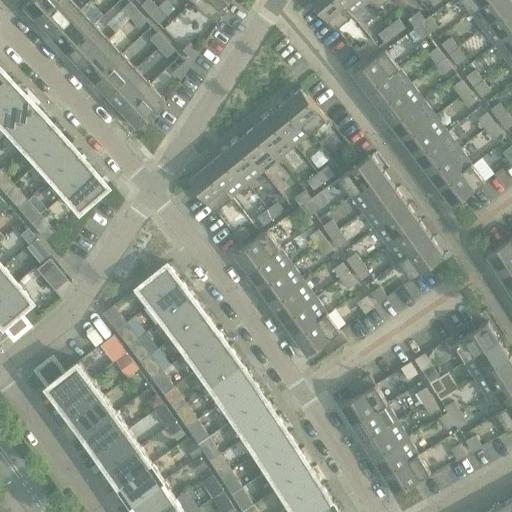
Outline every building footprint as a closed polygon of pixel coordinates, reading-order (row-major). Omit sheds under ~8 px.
[(36,22),(37,22),(60,0),(29,0),(26,3),(22,7),(23,8),(24,7),(37,21),(36,22)] [(72,0),(60,0),(37,22),(37,23),(38,22),(51,36),(50,37),(51,37),(81,9),(79,7),(79,6),(78,7),(72,0)] [(147,0),(141,6),(150,14),(157,7),(150,0),(147,0)] [(194,0),(193,1),(205,14),(205,15),(206,15),(208,17),(210,15),(217,23),(218,24),(226,11),(225,10),(221,5),(226,0),(194,0)] [(354,14),(341,0),(313,0),(337,28),(354,14)] [(341,0),(354,14),(369,1),(368,0),(341,0)] [(487,0),(463,0),(472,12),(487,0)] [(511,0),(487,0),(472,12),(484,28),(511,6),(511,0)] [(122,9),(131,18),(138,11),(130,2),(122,9)] [(511,6),(484,28),(496,44),(511,32),(511,6)] [(157,7),(150,14),(158,23),(166,16),(157,7)] [(81,9),(51,37),(51,38),(52,37),(65,51),(64,52),(65,52),(95,24),(93,22),(92,21),(81,9)] [(138,11),(131,18),(139,27),(147,20),(138,11)] [(410,19),(416,27),(417,27),(423,22),(426,20),(426,19),(420,11),(410,19)] [(426,20),(423,22),(431,32),(439,25),(431,15),(426,19),(426,20)] [(399,19),(390,26),(396,34),(406,27),(399,19)] [(416,27),(415,28),(422,38),(431,32),(423,22),(417,27),(416,27)] [(95,24),(65,52),(66,52),(79,66),(78,66),(79,67),(108,39),(107,37),(106,36),(95,24)] [(396,34),(390,26),(380,33),(386,42),(396,34)] [(150,39),(159,48),(166,41),(158,32),(150,39)] [(511,32),(496,44),(509,60),(511,57),(511,32)] [(443,43),(451,53),(459,47),(452,37),(443,43)] [(108,39),(79,67),(80,67),(93,81),(92,81),(93,82),(122,54),(121,52),(120,51),(108,39)] [(166,41),(159,48),(167,57),(175,50),(166,41)] [(193,61),(199,52),(191,43),(183,50),(193,61)] [(356,51),(363,60),(372,52),(366,44),(356,51)] [(430,53),(438,63),(446,57),(438,47),(430,53)] [(459,47),(451,53),(458,63),(466,57),(459,47)] [(367,90),(400,66),(387,49),(359,70),(354,73),(355,75),(356,74),(368,89),(367,90)] [(122,54),(93,82),(94,82),(107,96),(106,96),(107,97),(136,69),(135,67),(134,66),(122,54)] [(446,57),(438,63),(445,73),(453,67),(446,57)] [(181,79),(181,80),(190,66),(185,61),(174,72),(181,79)] [(400,66),(367,90),(368,91),(368,90),(380,106),(379,106),(380,107),(412,82),(400,66)] [(0,86),(10,77),(10,76),(9,77),(0,67),(0,86)] [(136,69),(107,97),(108,97),(121,110),(120,111),(120,112),(150,84),(149,82),(148,81),(136,69)] [(468,76),(475,86),(484,80),(476,70),(468,76)] [(10,77),(0,86),(0,114),(24,92),(23,92),(10,78),(11,77),(10,77)] [(455,86),(462,96),(470,89),(463,80),(455,86)] [(484,80),(475,86),(483,96),(491,89),(484,80)] [(412,82),(380,107),(381,107),(392,122),(391,122),(392,123),(425,98),(412,82)] [(150,84),(120,112),(121,112),(122,111),(135,126),(134,126),(135,127),(152,111),(156,115),(157,116),(166,103),(165,102),(163,101),(165,99),(163,97),(163,96),(162,96),(150,84)] [(286,100),(312,132),(328,118),(303,87),(301,88),(302,88),(287,100),(286,100)] [(470,89),(462,96),(469,105),(478,99),(470,89)] [(24,92),(0,114),(0,122),(10,133),(39,107),(38,107),(37,107),(24,93),(25,92),(24,92)] [(425,98),(392,123),(393,123),(404,138),(404,139),(437,115),(425,98)] [(271,113),(270,113),(296,145),(312,132),(286,100),(285,101),(286,101),(271,113)] [(492,109),(500,118),(508,112),(501,102),(492,109)] [(39,107),(10,133),(24,149),(53,122),(52,122),(51,123),(38,108),(39,108),(39,107)] [(479,118),(487,128),(495,122),(488,112),(479,118)] [(511,117),(508,112),(500,118),(507,128),(511,124),(511,117)] [(255,125),(254,126),(280,158),(296,145),(270,113),(270,114),(255,126),(255,125)] [(437,115),(404,139),(405,140),(405,139),(417,154),(416,155),(416,156),(449,131),(437,115)] [(53,122),(24,149),(37,164),(66,138),(66,137),(65,138),(52,124),(53,123),(53,122)] [(495,122),(487,128),(494,138),(502,132),(495,122)] [(239,138),(239,139),(264,171),(280,158),(254,126),(254,127),(240,139),(239,138)] [(449,131),(416,156),(417,156),(418,155),(429,171),(428,171),(429,172),(461,147),(449,131)] [(66,138),(37,164),(51,179),(80,153),(79,153),(66,139),(67,138),(66,138)] [(223,151),(223,152),(249,183),(264,171),(239,139),(238,139),(239,140),(224,152),(223,151)] [(461,147),(429,172),(430,172),(441,187),(441,188),(474,163),(461,147)] [(359,157),(353,148),(343,156),(349,164),(359,157)] [(207,164),(207,165),(233,196),(249,183),(223,152),(222,152),(223,153),(208,165),(207,164)] [(80,153),(51,179),(64,194),(94,169),(93,169),(80,155),(81,154),(80,153)] [(340,178),(353,195),(386,171),(385,171),(374,156),(374,155),(374,154),(340,178)] [(474,163),(441,188),(441,189),(442,188),(454,204),(453,204),(454,205),(487,181),(474,163)] [(233,196),(207,165),(206,165),(207,166),(192,178),(191,177),(190,178),(216,210),(233,196)] [(329,166),(319,173),(325,181),(335,174),(329,166)] [(1,169),(0,170),(0,186),(5,192),(14,184),(1,169)] [(94,169),(64,194),(77,209),(77,210),(77,211),(78,210),(78,211),(107,186),(108,185),(107,184),(106,185),(94,170),(94,169)] [(386,171),(353,195),(365,212),(398,188),(398,187),(397,188),(386,172),(386,171)] [(325,181),(319,173),(309,180),(315,188),(325,181)] [(14,184),(5,192),(19,207),(28,199),(14,184)] [(398,188),(365,212),(377,228),(410,204),(409,204),(398,189),(398,188)] [(296,197),(302,205),(305,204),(312,198),(306,190),(296,197)] [(0,214),(9,206),(0,195),(0,214)] [(312,198),(305,204),(312,214),(320,208),(313,197),(312,198)] [(28,199),(19,207),(32,223),(41,215),(28,199)] [(279,201),(269,209),(275,217),(285,210),(279,201)] [(302,205),(296,209),(304,219),(312,214),(305,204),(302,205)] [(410,204),(377,228),(389,245),(422,221),(421,220),(421,221),(409,205),(410,205),(410,204)] [(275,217),(269,209),(259,216),(265,224),(275,217)] [(41,215),(32,223),(45,238),(55,231),(41,215)] [(324,226),(332,236),(340,229),(333,220),(324,226)] [(422,221),(389,245),(400,261),(434,237),(433,237),(421,222),(422,221)] [(245,226),(235,233),(241,242),(251,234),(245,226)] [(28,228),(20,235),(29,245),(37,238),(28,228)] [(248,270),(281,246),(269,229),(236,253),(237,254),(248,269),(248,270)] [(311,235),(318,245),(327,239),(319,229),(311,235)] [(340,229),(332,236),(339,245),(347,239),(340,229)] [(434,237),(400,261),(413,279),(446,255),(446,254),(445,254),(433,238),(434,238),(434,237)] [(499,272),(511,264),(511,238),(488,254),(488,255),(489,255),(500,271),(499,272)] [(37,239),(27,248),(40,263),(50,254),(41,243),(37,239)] [(327,239),(318,245),(325,255),(334,249),(327,239)] [(281,246),(248,270),(248,271),(249,270),(260,286),(260,287),(293,263),(281,246)] [(348,259),(355,269),(364,263),(357,253),(348,259)] [(50,258),(37,269),(55,290),(68,279),(50,258)] [(169,262),(139,286),(139,287),(139,288),(140,287),(152,303),(183,279),(182,279),(170,264),(171,263),(170,262),(169,263),(169,262)] [(335,268),(342,278),(350,272),(343,262),(335,268)] [(293,263),(260,287),(261,287),(272,302),(272,303),(305,279),(293,263)] [(364,263),(355,269),(363,279),(371,273),(364,263)] [(511,264),(499,272),(500,273),(500,272),(511,289),(510,289),(510,290),(511,288),(511,264)] [(4,266),(0,269),(0,296),(17,282),(4,266)] [(350,272),(342,278),(349,288),(358,282),(350,272)] [(183,279),(152,303),(165,319),(196,296),(195,295),(195,296),(183,280),(183,279)] [(305,279),(272,303),(272,304),(273,303),(284,319),(283,319),(284,320),(317,296),(305,279)] [(17,282),(0,296),(0,320),(1,322),(0,322),(1,323),(13,337),(12,337),(13,338),(30,324),(29,323),(28,324),(17,310),(31,299),(31,298),(31,297),(30,298),(17,282)] [(381,286),(373,292),(380,303),(388,296),(381,286)] [(196,296),(165,319),(177,335),(208,312),(207,312),(195,297),(196,296)] [(317,296),(284,320),(285,320),(296,336),(295,336),(296,336),(329,313),(317,296)] [(359,302),(366,312),(375,306),(368,296),(359,302)] [(127,321),(115,305),(105,312),(118,329),(127,321)] [(208,312),(177,335),(189,352),(220,329),(220,328),(219,329),(208,313),(208,312)] [(329,313),(296,336),(296,337),(297,337),(308,353),(308,354),(322,344),(329,354),(349,340),(329,313)] [(127,321),(118,329),(130,345),(140,338),(127,321)] [(489,321),(455,342),(455,343),(466,361),(501,339),(500,339),(489,322),(490,322),(489,321)] [(220,329),(189,352),(201,368),(232,346),(232,345),(231,346),(220,330),(221,329),(220,329)] [(114,334),(101,344),(109,355),(122,345),(114,334)] [(140,338),(130,345),(142,361),(152,354),(140,338)] [(501,339),(466,361),(477,378),(511,357),(511,356),(510,356),(500,340),(501,340),(501,339)] [(232,346),(201,368),(213,385),(244,363),(244,362),(243,363),(232,347),(233,346),(232,346)] [(128,352),(116,360),(128,377),(140,368),(137,365),(128,352)] [(432,364),(425,353),(417,359),(423,370),(432,364)] [(152,354),(142,361),(154,377),(164,370),(152,354)] [(50,386),(51,385),(62,400),(61,401),(62,401),(93,378),(81,362),(81,361),(81,360),(80,361),(65,372),(55,358),(56,357),(55,356),(37,369),(38,370),(39,370),(50,384),(49,385),(50,386)] [(511,357),(477,378),(487,395),(511,380),(511,358),(511,357)] [(411,362),(403,368),(409,378),(418,373),(411,362)] [(244,363),(213,385),(224,402),(256,380),(256,379),(255,380),(244,364),(245,363),(244,363)] [(164,370),(154,377),(166,393),(175,386),(164,370)] [(353,423),(353,424),(388,402),(370,374),(350,386),(356,396),(342,405),(343,406),(354,423),(353,423)] [(440,377),(431,382),(438,393),(446,387),(440,377)] [(93,378),(62,401),(62,402),(63,401),(74,417),(74,418),(105,395),(93,378)] [(256,380),(224,402),(236,419),(268,397),(267,396),(267,397),(256,381),(257,380),(256,380)] [(511,380),(487,395),(498,413),(511,404),(511,380)] [(175,386),(166,393),(177,410),(187,403),(175,386)] [(418,393),(425,403),(433,398),(427,387),(418,393)] [(152,398),(151,405),(155,410),(165,403),(159,395),(158,393),(152,398)] [(105,395),(74,418),(75,418),(86,433),(86,434),(86,435),(87,434),(98,450),(98,451),(130,428),(118,411),(105,395)] [(268,397),(236,419),(247,436),(280,414),(279,414),(268,398),(268,397)] [(433,398),(425,403),(431,414),(440,408),(433,398)] [(446,407),(449,412),(450,412),(453,417),(461,412),(455,401),(446,407)] [(388,402),(353,424),(354,424),(364,440),(364,441),(399,419),(388,402)] [(165,403),(155,410),(161,418),(171,411),(165,403)] [(187,403),(177,410),(189,426),(199,419),(187,403)] [(511,404),(498,413),(509,431),(511,429),(511,404)] [(449,412),(441,417),(447,428),(456,422),(453,417),(450,412),(449,412)] [(461,412),(453,417),(456,422),(459,427),(468,422),(461,412)] [(280,414),(247,436),(259,453),(291,432),(291,431),(290,432),(279,415),(280,415),(280,414)] [(199,419),(189,426),(200,443),(210,436),(199,419)] [(399,419),(364,441),(365,441),(375,457),(374,458),(375,458),(410,437),(399,419)] [(177,420),(170,426),(179,439),(186,434),(183,429),(177,420)] [(130,428),(98,451),(99,451),(110,466),(109,467),(110,467),(142,445),(130,428)] [(291,432),(259,453),(270,470),(302,449),(302,448),(301,449),(291,433),(291,432)] [(474,451),(483,446),(477,435),(468,440),(474,451)] [(210,436),(200,443),(211,460),(221,453),(210,436)] [(410,437),(375,458),(375,459),(376,458),(386,475),(385,475),(386,476),(420,454),(410,437)] [(197,440),(188,446),(196,458),(205,452),(197,440)] [(453,448),(459,459),(468,454),(462,443),(453,448)] [(142,445),(110,467),(110,468),(111,467),(122,483),(121,484),(154,462),(142,445)] [(302,449),(270,470),(281,487),(313,467),(313,466),(312,466),(302,450),(303,450),(302,449)] [(221,453),(211,460),(223,476),(233,470),(221,453)] [(420,454),(386,476),(387,476),(397,492),(396,492),(397,494),(431,472),(420,454)] [(201,456),(193,461),(200,472),(208,466),(201,456)] [(154,462),(121,484),(122,485),(123,485),(133,500),(133,501),(165,480),(154,462)] [(313,467),(281,487),(291,504),(324,484),(324,483),(323,484),(313,468),(314,467),(313,467)] [(233,470),(223,476),(233,493),(243,487),(233,470)] [(213,474),(202,481),(213,498),(224,491),(220,485),(213,474)] [(165,480),(133,501),(133,502),(134,501),(141,511),(153,511),(177,497),(165,480)] [(324,484),(291,504),(295,511),(318,511),(335,502),(335,501),(334,502),(324,485),(325,485),(324,484)] [(243,487),(233,493),(244,510),(254,504),(243,487)] [(186,511),(177,497),(153,511),(186,511)] [(229,498),(218,506),(222,511),(227,511),(235,507),(229,498)] [(511,511),(511,506),(509,501),(491,511),(511,511)] [(335,502),(318,511),(340,511),(335,503),(336,502),(335,502)]
